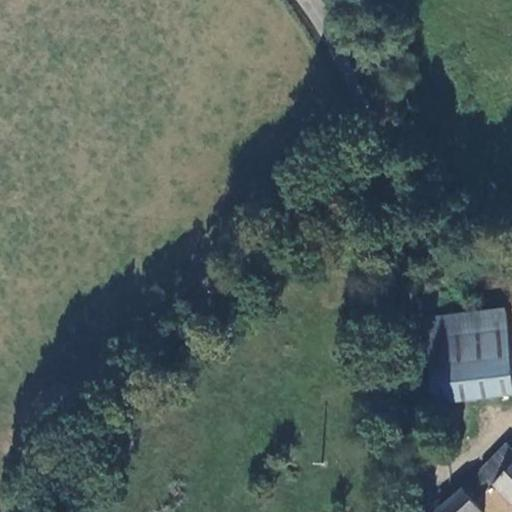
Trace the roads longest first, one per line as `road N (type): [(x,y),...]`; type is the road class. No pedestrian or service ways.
road 1 (unknown): [(374,215),(427,511)]
road 2 (unclassified): [(308,0),(398,186)]
